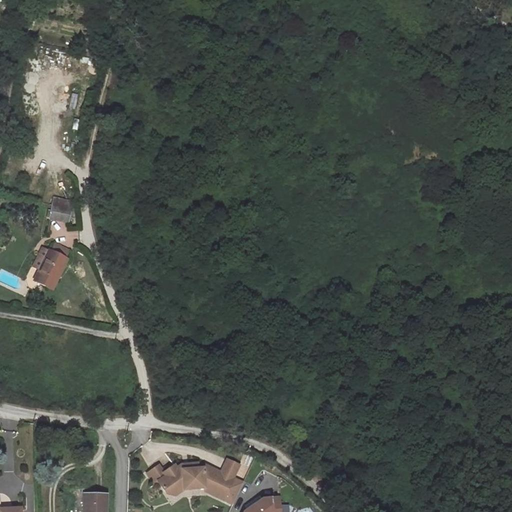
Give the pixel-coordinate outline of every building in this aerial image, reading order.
[(89,79),(93,80),(97,65),(92,64),(89,79)] [(64,200),(53,197),(52,204),(63,207),(64,200)] [(72,201),(64,200),(63,207),(70,208),(72,201)] [(63,207),(52,204),(49,218),(60,221),(63,207)] [(70,208),(63,207),(60,221),(68,222),(68,221),(70,210),(70,208)] [(55,245),(51,252),(64,258),(68,251),(55,245)] [(34,260),(42,263),(48,251),(41,247),(34,260)] [(33,281),(51,289),(66,259),(64,258),(51,252),(48,251),(42,263),(33,281)] [(226,460),(220,472),(227,476),(224,483),(229,485),(238,465),(226,460)] [(176,469),(183,490),(203,488),(203,491),(222,500),(229,485),(224,483),(227,476),(220,472),(204,465),(202,470),(198,469),(197,464),(188,464),(188,469),(181,470),(176,469)] [(183,490),(176,469),(174,466),(163,473),(158,466),(150,472),(153,477),(150,480),(154,485),(158,483),(166,494),(179,485),(183,490)] [(179,485),(166,494),(175,496),(183,490),(179,485)] [(105,511),(106,495),(84,494),(83,511),(105,511)] [(279,511),(278,498),(261,500),(243,511),(279,511)] [(0,503),(0,502),(0,511),(19,511),(20,508),(1,509),(0,503)]
